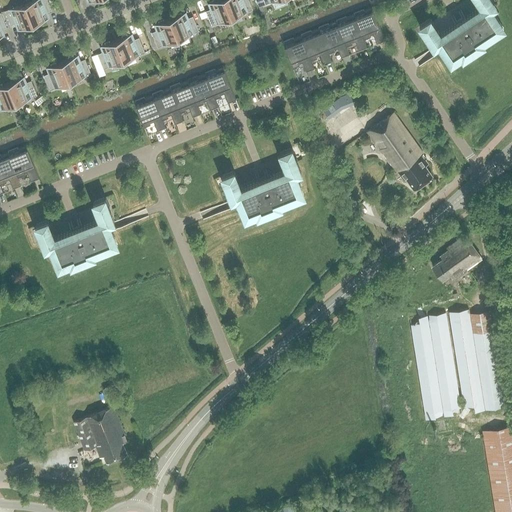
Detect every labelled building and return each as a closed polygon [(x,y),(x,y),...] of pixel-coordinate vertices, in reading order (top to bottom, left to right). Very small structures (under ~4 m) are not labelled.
[(47,0),(32,0),(25,3),(33,24),(45,20),(42,14),(52,10),(47,0)] [(211,26),(232,18),(224,0),(215,0),(212,1),(214,7),(205,11),(211,26)] [(224,0),(232,18),(252,10),(248,0),(224,0)] [(440,34),(432,23),(430,19),(419,26),(433,47),(412,61),(416,68),(443,50),(451,63),(461,56),(462,58),(484,44),(482,42),(503,28),(495,16),(498,14),(493,8),(496,6),(491,0),(476,0),(481,7),(466,17),(461,10),(458,12),(463,19),(458,22),(453,15),(451,16),(456,24),(440,34)] [(33,24),(25,3),(4,11),(10,26),(20,22),(22,28),(33,24)] [(354,15),(364,39),(370,37),(369,36),(373,34),(376,43),(384,40),(372,8),(354,15)] [(169,18),(178,39),(198,31),(192,16),(183,20),(181,14),(169,18)] [(337,22),(346,46),(352,44),(351,43),(355,41),(359,50),(367,47),(364,39),(354,15),(337,22)] [(158,23),(161,29),(151,32),(157,48),(178,39),(169,18),(158,23)] [(319,30),(328,53),(334,51),(334,50),(337,48),(341,57),(349,54),(346,46),(337,22),(319,30)] [(301,37),(311,60),(317,58),(316,57),(320,55),(323,64),(331,61),(328,53),(319,30),(301,37)] [(127,35),(116,40),(124,61),(145,53),(139,38),(129,41),(127,35)] [(314,68),(311,60),(301,37),(283,44),(296,75),(293,67),(299,65),(298,64),(302,62),(306,71),(314,68)] [(103,69),(124,61),(116,40),(104,44),(107,50),(97,54),(103,69)] [(73,57),(62,61),(70,82),(91,74),(85,59),(75,63),(73,57)] [(49,91),(70,82),(62,61),(50,66),(53,72),(43,75),(49,91)] [(205,75),(215,99),(221,96),(220,95),(224,94),(227,103),(236,99),(223,68),(205,75)] [(188,82),(197,106),(203,103),(203,102),(206,101),(210,110),(218,106),(215,99),(205,75),(188,82)] [(19,78),(8,83),(16,104),(37,96),(31,80),(21,84),(19,78)] [(170,89),(180,113),(185,110),(185,109),(188,108),(192,117),(200,113),(197,106),(188,82),(170,89)] [(0,110),(16,104),(8,83),(0,85),(0,110)] [(170,89),(152,96),(162,120),(168,117),(167,116),(171,115),(174,124),(183,120),(180,113),(170,89)] [(349,93),(340,97),(345,107),(353,104),(349,93)] [(134,103),(147,135),(147,134),(144,127),(150,124),(150,123),(153,122),(157,131),(165,127),(162,120),(152,96),(134,103)] [(332,103),(322,110),(329,119),(338,112),(332,103)] [(414,189),(433,175),(425,165),(427,163),(424,159),(426,158),(394,113),(368,132),(396,171),(397,170),(405,180),(406,178),(414,189)] [(8,153),(18,177),(24,175),(23,173),(27,172),(30,181),(38,178),(26,146),(8,153)] [(304,196),(298,182),(295,175),(298,174),(300,181),(301,181),(298,173),(301,172),(291,148),(279,153),(286,170),(269,177),(265,169),(263,170),(265,175),(259,178),(257,172),(254,173),(258,182),(240,188),(233,171),(222,176),(231,200),(237,198),(242,211),(245,219),(256,214),(257,217),(281,207),(280,205),(304,196)] [(21,185),(18,177),(8,153),(0,156),(0,184),(6,182),(5,181),(9,179),(13,188),(21,185)] [(35,225),(45,249),(47,248),(51,256),(51,255),(48,248),(50,247),(59,268),(70,264),(71,266),(95,257),(94,254),(117,245),(109,224),(114,221),(105,197),(93,202),(100,219),(82,226),(79,218),(76,219),(78,224),(73,227),(71,221),(68,222),(71,231),(54,238),(47,220),(35,225)] [(454,280),(483,260),(465,234),(446,248),(448,250),(440,256),(442,259),(433,266),(443,280),(450,275),(454,280)] [(505,406),(490,310),(470,313),(469,309),(449,312),(465,413),(505,406)] [(426,419),(462,413),(446,312),(409,318),(426,419)] [(102,388),(110,406),(73,421),(84,450),(95,446),(99,458),(104,456),(106,462),(128,455),(123,442),(128,441),(114,405),(122,402),(113,383),(102,388)] [(511,511),(511,425),(482,430),(495,511),(511,511)] [(305,511),(302,502),(280,508),(280,511),(305,511)]
